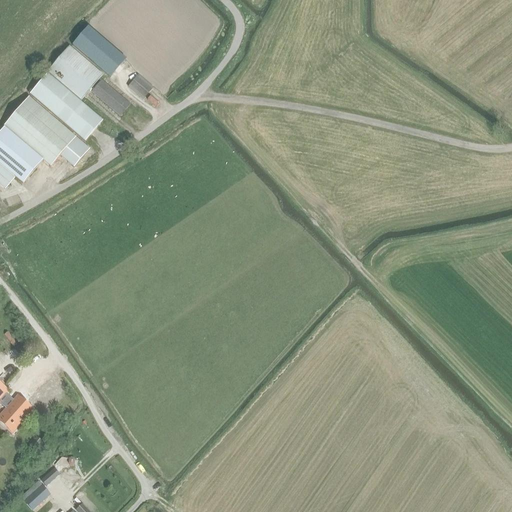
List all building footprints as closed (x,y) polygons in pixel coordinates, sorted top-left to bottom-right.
[(87,27),(72,45),(110,77),(125,59),(87,27)] [(81,101),(102,76),(69,48),(48,73),(81,101)] [(84,143),(102,123),(47,74),(29,94),(84,143)] [(142,100),(153,88),(138,76),(128,88),(142,100)] [(120,116),(130,105),(102,81),(92,93),(120,116)] [(50,168),(74,137),(27,97),(1,127),(4,129),(0,133),(0,185),(5,190),(15,178),(23,185),(42,162),(42,161),(50,168)] [(19,341),(10,330),(8,332),(7,332),(3,335),(12,347),(17,343),(16,343),(19,341)] [(16,349),(23,355),(32,347),(24,340),(16,349)] [(43,411),(54,393),(60,396),(68,382),(52,372),(42,389),(35,386),(26,401),(43,411)] [(18,398),(0,417),(0,421),(8,429),(14,423),(18,426),(32,410),(18,398)] [(41,442),(35,438),(28,447),(34,451),(41,442)] [(55,470),(42,480),(46,486),(60,476),(55,470)] [(38,483),(20,499),(31,511),(49,495),(38,483)]
